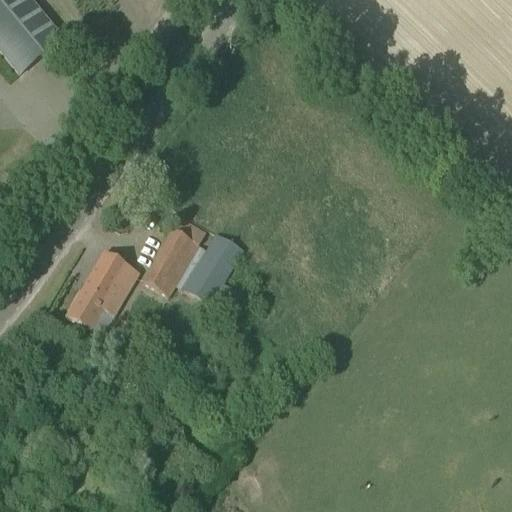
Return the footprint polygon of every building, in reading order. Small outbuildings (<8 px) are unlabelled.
[(25,0),(0,0),(0,57),(18,79),(49,53),(58,63),(69,53),(25,0)] [(17,239),(31,247),(44,224),(31,217),(17,239)] [(139,285),(165,300),(203,235),(177,220),(139,285)] [(178,291),(207,309),(241,255),(212,237),(178,291)] [(64,322),(81,332),(98,342),(136,277),(102,257),(64,322)] [(108,341),(125,351),(135,333),(117,324),(108,341)]
